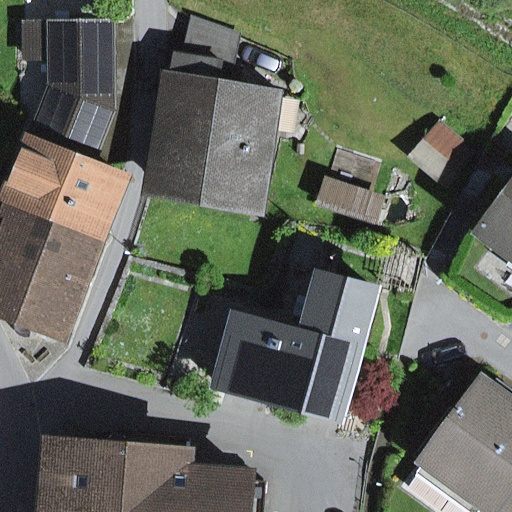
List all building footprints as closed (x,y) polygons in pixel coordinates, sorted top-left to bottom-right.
[(224,69),(234,71),(240,36),(192,20),(185,58),(224,65),(224,69)] [(56,57),(56,22),(26,22),(26,57),(56,57)] [(56,57),(57,88),(110,110),(109,22),(56,22),(56,57)] [(284,95),(221,84),(224,69),(224,65),(185,58),(178,57),(172,93),(179,94),(163,190),(265,207),(284,95)] [(56,88),(15,199),(7,218),(17,222),(20,215),(95,245),(100,232),(105,234),(121,179),(91,166),(112,110),(110,110),(57,88),(56,88)] [(471,153),(437,126),(416,152),(437,168),(440,165),(453,175),(471,153)] [(440,165),(437,168),(416,152),(411,159),(445,185),(453,175),(440,165)] [(326,183),(319,202),(374,222),(381,203),(326,183)] [(17,222),(7,218),(15,199),(0,193),(0,266),(0,267),(0,305),(62,329),(95,245),(20,215),(17,222)] [(511,193),(483,233),(511,253),(511,193)] [(338,417),(372,291),(327,279),(313,328),(311,337),(294,333),(284,342),(240,330),(230,367),(224,386),(338,417)] [(212,362),(230,367),(240,330),(284,342),(294,333),(311,337),(313,328),(228,305),(212,362)] [(511,511),(511,404),(484,384),(410,485),(443,509),(460,486),(496,511),(511,511)] [(247,511),(250,477),(189,473),(191,455),(53,445),(47,511),(247,511)]
